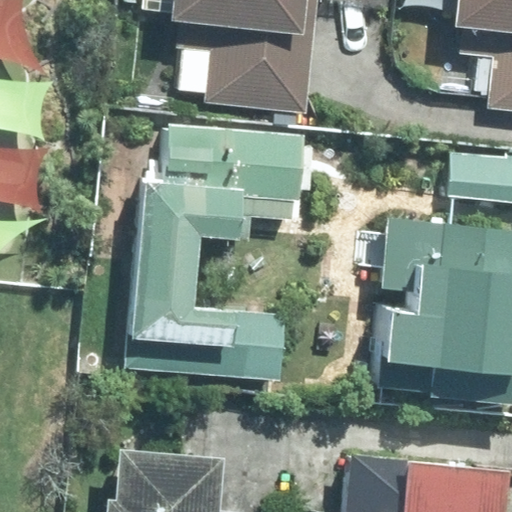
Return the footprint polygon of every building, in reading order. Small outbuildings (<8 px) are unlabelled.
[(307,33),(310,0),(158,0),(157,21),(211,25),(204,101),(298,110),(306,33),(307,33)] [(511,0),(460,0),(459,16),(497,20),(488,101),(511,103),(511,0)] [(182,307),(188,231),(224,234),(226,217),(289,222),(296,135),(166,125),(162,176),(135,174),(125,302),(120,365),(177,369),(269,377),(274,314),(182,307)] [(511,157),(447,154),(445,196),(511,200),(511,157)] [(511,230),(390,216),(370,382),(511,399),(511,395),(511,230)] [(107,444),(100,511),(233,511),(239,458),(107,444)] [(487,511),(491,460),(339,450),(334,511),(487,511)]
